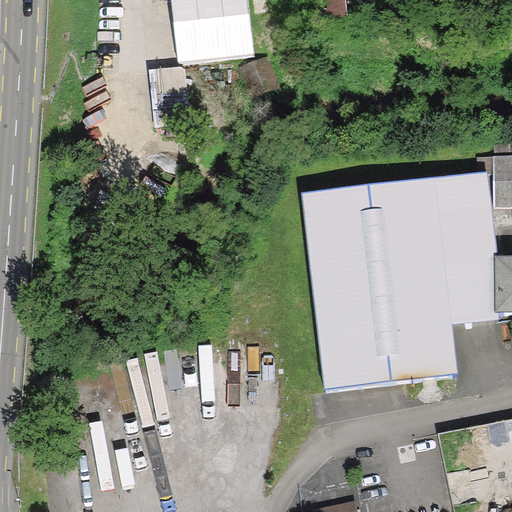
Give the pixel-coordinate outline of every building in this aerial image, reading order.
[(349,22),(348,0),(330,0),(332,23),(349,22)] [(119,73),(124,131),(191,125),(186,67),(119,73)] [(258,70),(240,80),(255,108),(273,98),(258,70)] [(511,157),(493,158),(494,209),(511,208),(511,157)] [(489,176),(304,195),(326,391),(431,379),(458,376),(452,326),(497,322),(496,315),(496,261),(489,176)] [(511,260),(496,261),(496,315),(511,314),(511,260)] [(357,511),(355,503),(314,511),(357,511)]
